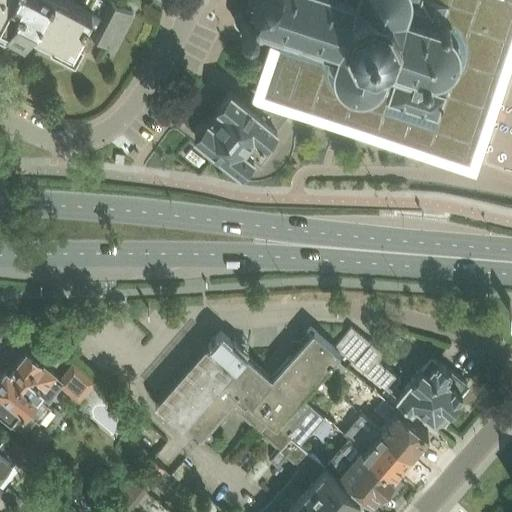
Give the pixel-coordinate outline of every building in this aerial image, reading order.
[(0,0),(0,26),(26,40),(33,26),(73,47),(83,27),(91,31),(90,33),(114,45),(132,9),(114,0),(106,0),(105,0),(86,0),(84,6),(72,0),(0,0)] [(235,15),(235,17),(235,18),(235,19),(236,20),(237,21),(238,22),(239,23),(240,24),(240,25),(253,29),(252,31),(253,32),(253,33),(254,34),(254,35),(255,36),(256,37),(257,37),(258,38),(260,38),(261,38),(262,38),(263,37),(264,36),(265,35),(266,36),(267,33),(274,36),(273,39),(280,41),(282,38),(282,39),(279,48),(266,87),(264,92),(271,95),(295,103),(470,161),(511,33),(511,0),(248,0),(246,10),(245,9),(245,11),(243,10),(242,10),(241,10),(239,10),(238,11),(237,12),(236,13),(236,14),(235,15)] [(196,133),(195,134),(240,170),(253,155),(260,160),(272,146),(265,140),(283,118),(285,115),(295,103),(271,95),(259,109),(232,88),(229,92),(228,92),(226,93),(225,94),(224,95),(223,97),(222,98),(222,100),(222,101),(218,105),(219,106),(215,112),(210,117),(209,117),(208,118),(207,117),(204,118),(202,119),(200,120),(198,122),(197,124),(196,127),(195,129),(195,132),(196,133)] [(234,406),(260,429),(271,418),(276,423),(288,410),(298,418),(311,402),(301,394),(319,374),(336,356),(341,350),(342,349),(336,344),(312,323),(307,328),(311,331),(304,339),(300,336),(292,336),(288,348),(292,351),(272,373),(246,352),(246,351),(248,349),(249,340),(236,337),(233,340),(223,330),(158,402),(183,425),(185,423),(203,440),(234,406)] [(352,358),(368,337),(352,323),(336,344),(342,349),(341,350),(352,358)] [(385,350),(368,337),(352,358),(392,389),(401,377),(379,358),(385,350)] [(0,385),(1,387),(0,387),(0,411),(10,419),(16,425),(18,425),(20,426),(23,427),(25,426),(28,426),(32,424),(35,420),(38,417),(40,418),(52,404),(48,401),(54,394),(54,393),(61,384),(78,399),(82,395),(96,379),(75,362),(62,377),(55,371),(56,371),(41,359),(41,358),(29,348),(18,362),(16,361),(11,368),(8,365),(0,375),(0,385)] [(445,421),(446,420),(452,412),(452,407),(450,405),(468,383),(432,352),(397,395),(412,407),(416,403),(440,421),(445,421)] [(336,356),(319,374),(330,384),(347,365),(336,356)] [(369,399),(360,409),(361,410),(411,452),(416,446),(423,446),(428,441),(427,434),(428,432),(386,395),(376,405),(369,399)] [(342,511),(359,493),(340,476),(299,442),(287,431),(298,418),(288,410),(276,423),(271,418),(260,429),(280,447),(272,456),(279,461),(286,452),(302,466),(293,476),(274,500),(260,511),(342,511)] [(361,410),(343,430),(350,436),(394,473),(395,471),(402,471),(406,466),(406,458),(411,452),(361,410)] [(298,418),(287,431),(299,442),(311,428),(298,418)] [(394,473),(350,436),(329,459),(348,476),(371,495),(380,486),(382,488),(394,473)] [(21,447),(11,460),(24,471),(35,458),(21,447)] [(0,473),(11,460),(0,451),(0,473)] [(253,479),(269,464),(260,455),(244,470),(253,479)] [(154,458),(137,478),(148,487),(164,467),(154,458)] [(6,490),(2,495),(23,511),(33,511),(37,509),(8,487),(6,490)]
